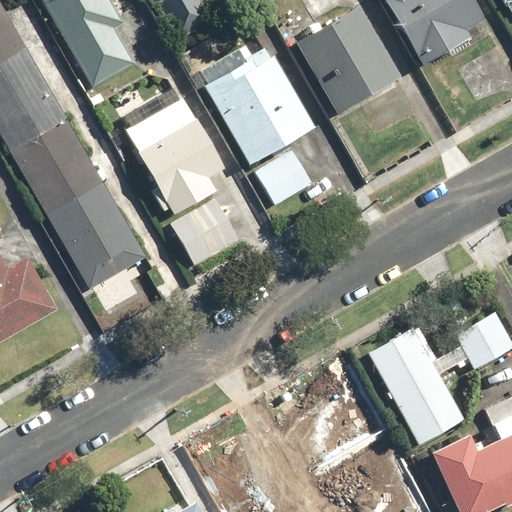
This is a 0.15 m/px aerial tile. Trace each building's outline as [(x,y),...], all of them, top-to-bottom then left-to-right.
[(41,0),(90,86),(132,62),(111,25),(121,19),(110,0),(41,0)] [(152,0),(174,39),(210,19),(199,0),(152,0)] [(481,19),(470,0),(382,0),(420,64),(467,37),(463,29),(481,19)] [(398,75),(356,3),(291,41),(333,113),(398,75)] [(144,256),(0,6),(0,137),(88,288),(144,256)] [(311,125),(263,46),(198,85),(246,164),(311,125)] [(168,104),(130,125),(134,133),(127,137),(171,214),(213,190),(205,177),(222,167),(192,115),(179,122),(168,104)] [(290,147),(254,169),(274,202),(310,180),(290,147)] [(237,238),(213,196),(169,222),(193,264),(237,238)] [(0,340),(57,309),(27,255),(8,266),(0,252),(0,340)] [(511,342),(493,310),(451,334),(471,368),(511,344),(511,342)] [(410,325),(364,351),(417,444),(462,418),(410,325)] [(463,432),(425,450),(454,511),(479,511),(511,496),(511,393),(481,408),(495,437),(471,448),(463,432)] [(312,418),(291,430),(312,467),(334,455),(312,418)] [(254,502),(236,511),(310,511),(305,503),(316,497),(283,441),(261,454),(276,479),(249,494),(254,502)] [(353,479),(324,495),(333,511),(422,511),(413,495),(408,498),(390,467),(357,485),(353,479)] [(196,511),(189,499),(166,511),(196,511)]
